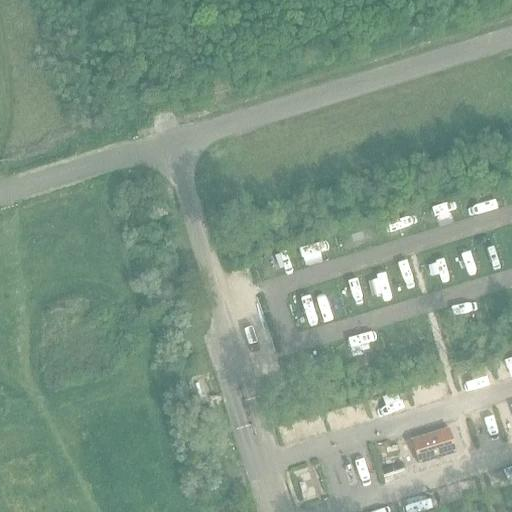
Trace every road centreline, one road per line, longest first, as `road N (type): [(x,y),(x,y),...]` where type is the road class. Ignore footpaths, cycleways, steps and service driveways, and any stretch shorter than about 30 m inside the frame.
road 1 (unclassified): [(511,35),(175,143)]
road 2 (unclassified): [(0,194),(175,143)]
